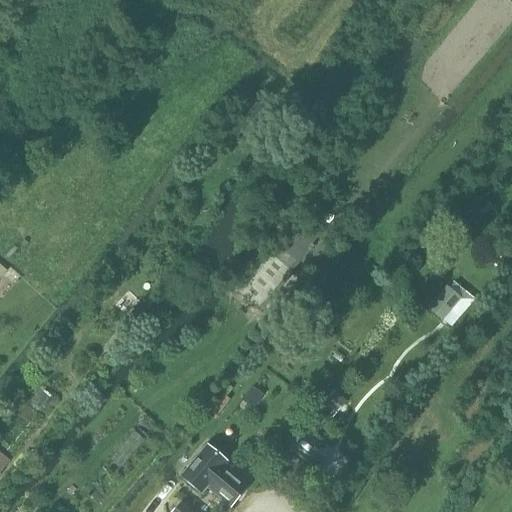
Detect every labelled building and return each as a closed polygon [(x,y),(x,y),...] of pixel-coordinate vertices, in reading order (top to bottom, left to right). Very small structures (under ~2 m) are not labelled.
[(275,257),(271,254),(237,292),(261,313),(294,274),(292,272),(314,246),(298,231),(275,257)] [(443,321),(462,299),(447,287),(429,309),(443,321)] [(253,388),(243,400),(254,409),(264,396),(253,388)] [(334,392),(321,408),(332,417),(345,401),(334,392)] [(136,433),(135,432),(110,460),(121,469),(145,441),(144,440),(149,435),(141,427),(136,433)] [(269,457),(278,444),(265,436),(256,449),(269,457)] [(226,467),(230,462),(207,444),(180,477),(202,496),(207,490),(231,510),(250,487),(226,467)]
